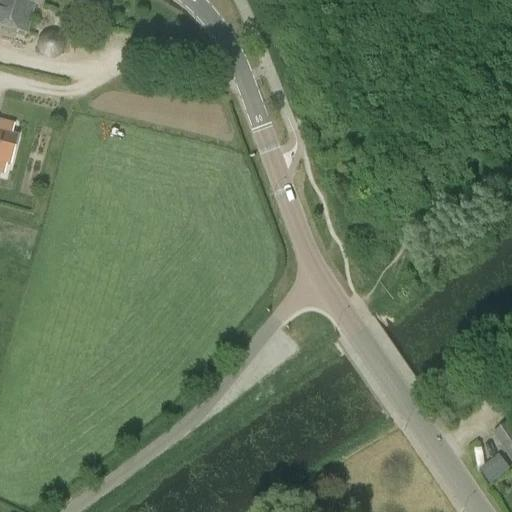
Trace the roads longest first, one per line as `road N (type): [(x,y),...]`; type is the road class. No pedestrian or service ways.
road 1 (unclassified): [(77,511),(209,408),(274,319),(320,275)]
road 2 (tertiary): [(187,0),(235,56),(320,275)]
road 3 (tertiary): [(480,511),(320,275)]
